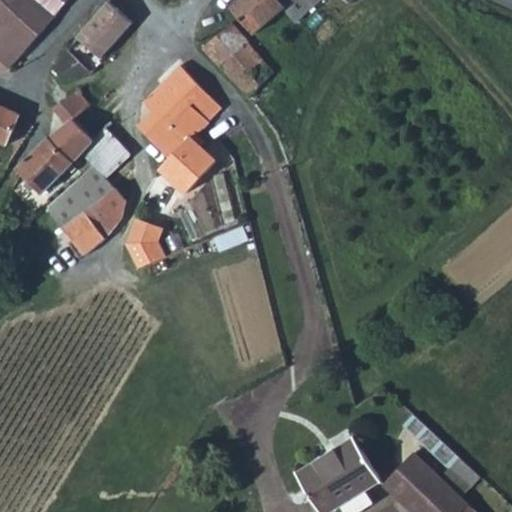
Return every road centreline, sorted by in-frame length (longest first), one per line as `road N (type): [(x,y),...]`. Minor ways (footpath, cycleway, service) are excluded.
road 1 (residential): [(163,31),(136,75),(128,109),(127,134),(144,155),(135,198),(99,276)]
road 2 (track): [(435,0),(511,109)]
